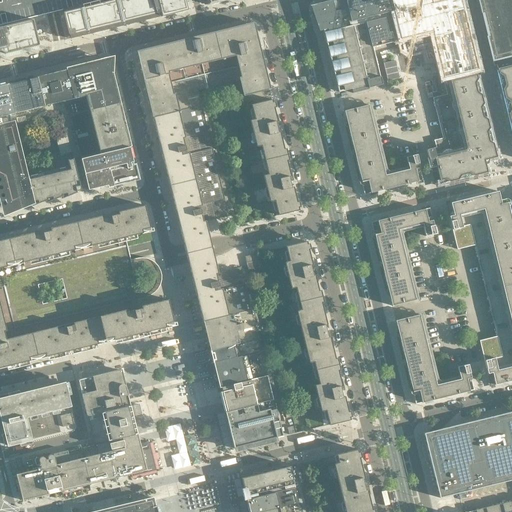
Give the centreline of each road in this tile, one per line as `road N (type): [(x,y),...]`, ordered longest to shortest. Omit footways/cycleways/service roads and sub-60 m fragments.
road 1 (residential): [(406,422),(299,0)]
road 2 (unclassified): [(52,506),(366,431)]
road 3 (residential): [(199,24),(263,9),(318,224)]
road 4 (residential): [(0,380),(67,364),(80,427),(79,436),(0,455)]
road 5 (residential): [(318,224),(366,431)]
road 6 (residential): [(0,231),(152,193)]
road 7 (residential): [(152,193),(120,45)]
